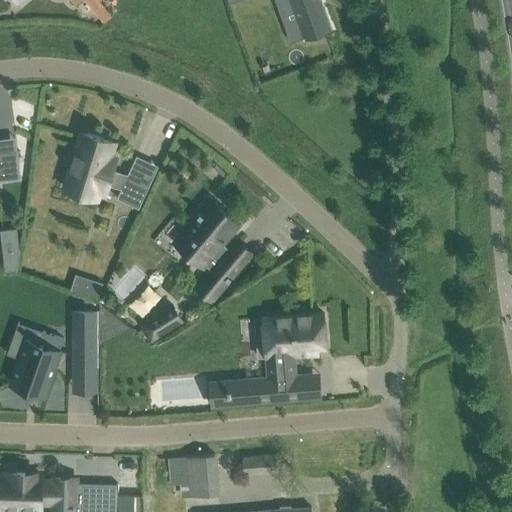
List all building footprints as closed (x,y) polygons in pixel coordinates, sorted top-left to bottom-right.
[(321,0),(290,0),(305,38),(305,39),(332,29),(321,0)] [(111,15),(99,1),(91,8),(102,22),(111,15)] [(128,174),(113,170),(117,159),(109,156),(114,141),(83,132),(70,175),(91,182),(89,188),(106,193),(108,185),(121,189),(117,198),(139,208),(150,184),(128,174)] [(0,180),(21,178),(17,150),(0,151),(0,180)] [(203,282),(217,294),(229,280),(232,277),(232,276),(247,259),(232,247),(230,250),(223,244),(240,224),(211,199),(201,211),(200,211),(197,214),(198,215),(186,228),(195,235),(192,238),(195,241),(186,251),(203,266),(205,265),(212,271),(203,282)] [(6,270),(22,268),(18,226),(2,228),(6,270)] [(78,273),(73,288),(100,297),(105,282),(78,273)] [(152,339),(182,320),(172,305),(142,324),(152,339)] [(99,312),(75,312),(75,367),(100,367),(99,312)] [(311,346),(326,345),(323,312),(274,316),(276,340),(257,341),(258,357),(266,356),(268,377),(229,380),(229,390),(227,390),(228,395),(230,395),(231,404),(301,398),(299,374),(296,375),(294,355),(312,353),(311,346)] [(21,359),(12,383),(44,394),(64,338),(43,331),(39,342),(36,341),(35,344),(27,341),(21,359)] [(275,453),(242,456),(243,476),(277,473),(275,453)] [(187,456),(188,469),(217,467),(216,454),(187,456)] [(0,473),(0,511),(22,511),(40,511),(40,503),(54,503),(53,511),(142,511),(143,495),(118,495),(119,484),(117,484),(116,508),(81,507),(81,501),(75,501),(76,483),(76,479),(54,478),(54,481),(41,481),(41,475),(35,475),(35,474),(5,473),(5,474),(0,473)]
